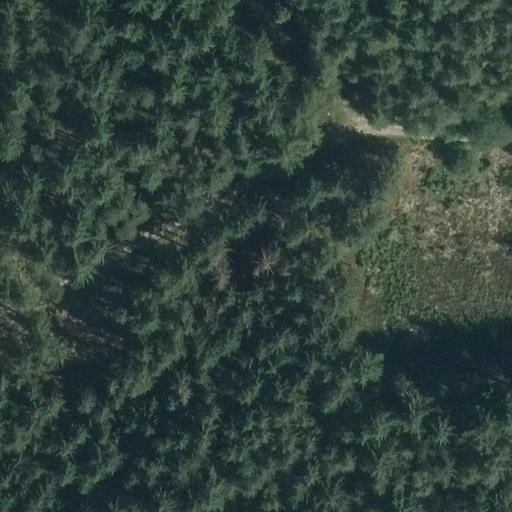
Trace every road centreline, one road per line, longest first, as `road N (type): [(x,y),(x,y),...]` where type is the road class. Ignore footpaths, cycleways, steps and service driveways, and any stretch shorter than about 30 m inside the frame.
road 1 (track): [(511,134),(368,131),(295,158),(0,310)]
road 2 (track): [(368,131),(258,0)]
